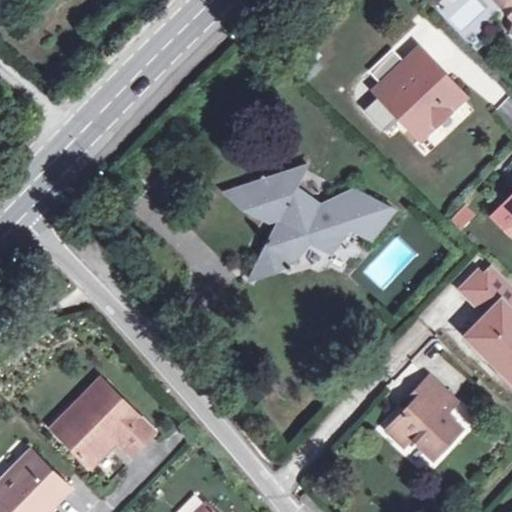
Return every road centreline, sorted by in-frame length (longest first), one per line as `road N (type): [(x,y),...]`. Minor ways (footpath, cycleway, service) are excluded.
road 1 (residential): [(6,209),(288,511)]
road 2 (primary): [(6,209),(218,0)]
